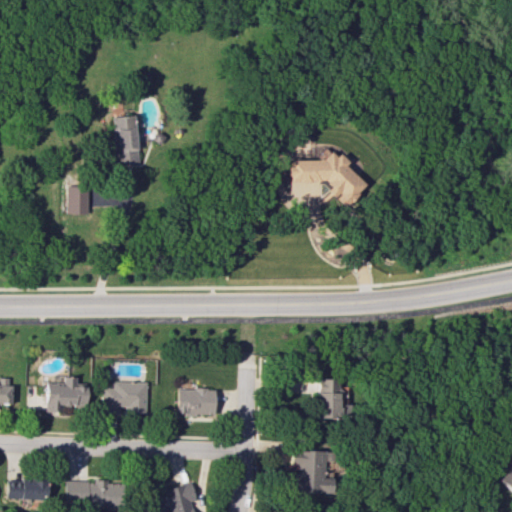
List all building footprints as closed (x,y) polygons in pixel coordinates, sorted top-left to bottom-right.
[(135,162),(130,115),(111,116),(114,147),(112,147),(114,164),(135,162)] [(285,181),(325,180),(326,195),(336,194),(336,201),(356,200),(355,168),(340,168),(340,151),(316,152),(316,159),(285,159),(285,181)] [(64,213),(87,213),(86,185),(63,185),(64,213)] [(61,382),(43,382),(43,411),(60,411),(60,405),(84,405),(84,386),(73,385),(74,376),(61,376),(61,382)] [(0,402),(9,403),(9,384),(6,384),(6,377),(0,377),(0,402)] [(144,381),(110,381),(110,386),(100,386),(101,412),(144,411),(144,381)] [(174,387),(173,414),(213,415),(213,388),(174,387)] [(319,477),(320,450),(288,449),(286,491),(327,493),(327,478),(319,477)] [(511,461),(495,480),(511,495),(511,461)] [(4,498),(43,500),(44,481),(4,479),(4,498)] [(62,481),(63,506),(117,505),(116,480),(62,481)] [(161,488),(166,511),(189,511),(187,500),(192,499),(188,482),(161,488)] [(156,511),(165,511),(160,490),(152,492),(156,511)]
